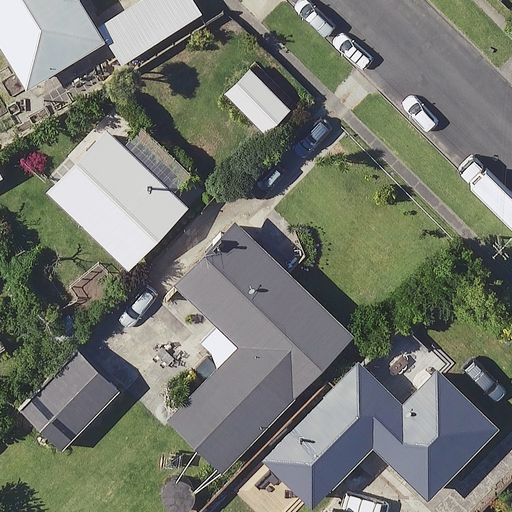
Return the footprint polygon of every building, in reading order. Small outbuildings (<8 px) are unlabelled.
[(0,0),(0,53),(19,85),(97,38),(73,0),(0,0)] [(192,12),(184,0),(132,0),(96,24),(119,59),(192,12)] [(110,105),(31,187),(113,267),(192,185),(110,105)] [(341,332),(225,222),(171,280),(236,340),(164,417),(215,466),(341,332)] [(111,386),(66,344),(10,405),(55,447),(111,386)] [(394,402),(348,358),(316,392),(422,494),(489,424),(429,366),(394,402)]
